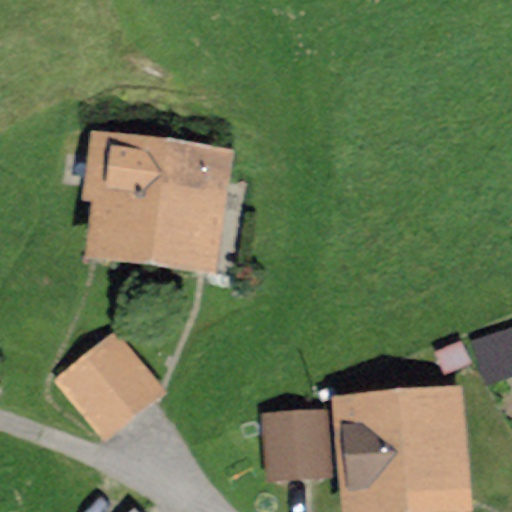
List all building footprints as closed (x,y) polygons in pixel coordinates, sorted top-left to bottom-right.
[(113,212),(109,243),(198,255),(203,220),(216,222),(223,160),(167,152),(165,164),(97,155),(90,209),(113,212)] [(487,384),(511,375),(511,333),(474,346),(487,384)] [(105,433),(155,393),(115,344),(66,383),(105,433)] [(454,496),(447,411),(414,413),(413,401),(393,403),(394,415),(351,419),(358,505),(454,496)] [(273,478),(324,474),(322,444),(315,445),(313,419),(269,422),(273,478)]
